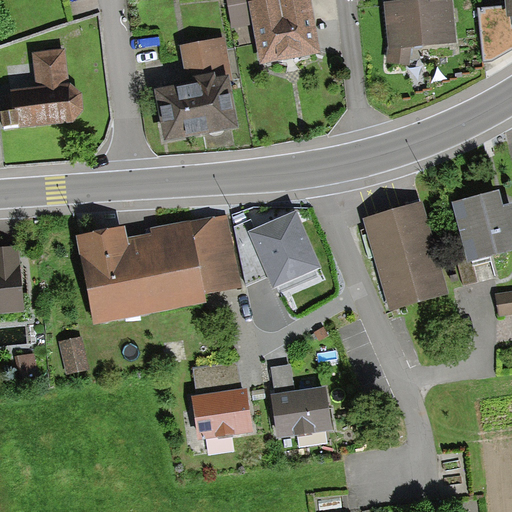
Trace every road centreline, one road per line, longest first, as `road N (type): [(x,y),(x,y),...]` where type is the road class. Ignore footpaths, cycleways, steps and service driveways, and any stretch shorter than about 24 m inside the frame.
road 1 (tertiary): [(370,155),(256,176),(135,185)]
road 2 (residential): [(135,185),(105,0)]
road 3 (residential): [(370,155),(357,115),(346,0)]
road 4 (tertiary): [(511,93),(370,155)]
road 5 (tertiary): [(135,185),(0,193)]
